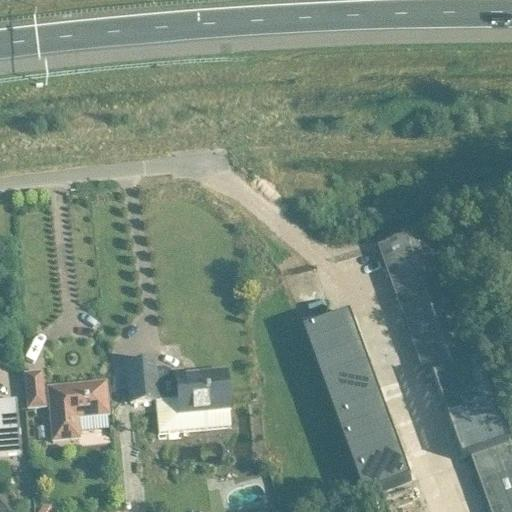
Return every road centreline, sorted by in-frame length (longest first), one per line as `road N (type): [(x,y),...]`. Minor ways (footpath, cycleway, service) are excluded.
road 1 (motorway): [(0,45),(163,27),(511,12)]
road 2 (residential): [(0,189),(203,162)]
